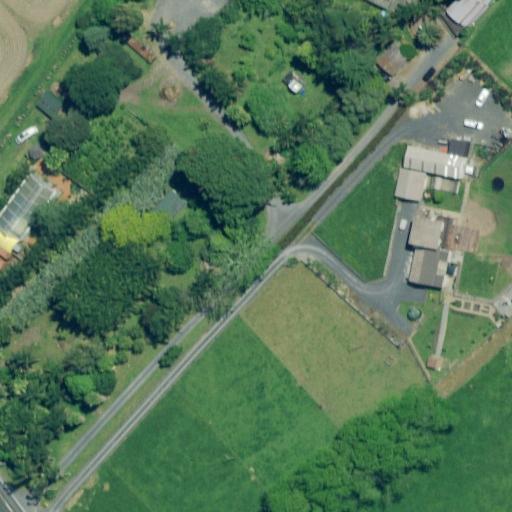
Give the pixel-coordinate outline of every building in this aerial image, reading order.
[(375,0),(402,13),(407,3),(421,10),(426,0),(375,0)] [(497,0),(462,0),(449,15),(464,36),(497,0)] [(49,153),(42,143),(32,151),(39,160),(49,153)] [(401,196),(426,201),(431,173),(468,180),(472,158),(415,147),(410,169),(406,169),(401,196)] [(14,260),(61,190),(36,173),(0,226),(0,242),(1,243),(0,243),(0,250),(9,257),(14,260)] [(191,206),(177,191),(155,211),(168,226),(191,206)] [(453,223),(425,217),(419,244),(447,250),(453,223)] [(446,254),(423,249),(417,282),(449,288),(451,278),(442,276),(446,254)] [(8,262),(0,256),(0,267),(3,269),(8,262)]
